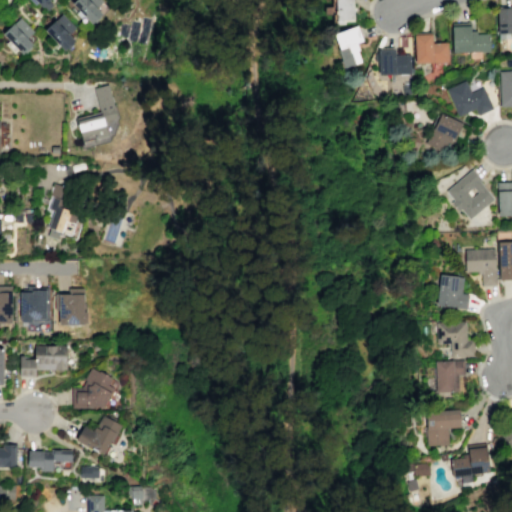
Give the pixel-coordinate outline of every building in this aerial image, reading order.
[(51,0),(34,0),(41,9),(51,0)] [(72,2),(74,0),(105,0),(98,7),(104,13),(93,23),(72,2)] [(351,0),(353,21),(345,22),(345,24),(332,25),(331,14),(323,15),(323,6),(331,6),(330,0),(351,0)] [(496,7),(511,7),(511,32),(497,33),(496,7)] [(43,30),(61,13),(75,28),(68,35),(74,41),(63,51),(43,30)] [(0,33),(18,16),(33,31),(26,38),(31,44),(21,54),(0,33)] [(332,33),(356,25),(362,41),(356,43),(358,49),(356,50),(360,61),(343,68),(336,49),(334,50),(331,43),(335,41),(332,33)] [(469,25),(469,30),(475,30),(475,33),(489,33),(489,51),(451,52),(450,26),(469,25)] [(413,34),(431,33),(431,42),(446,42),(447,61),(414,63),(413,34)] [(377,49),(379,49),(379,47),(392,47),(392,48),(394,48),(394,54),(409,54),(409,73),(377,74),(377,61),(373,61),(373,50),(377,50),(377,49)] [(498,71),(511,70),(511,105),(499,106),(498,71)] [(445,89),(464,80),(470,92),(482,86),(492,108),(477,115),(474,108),(457,116),(445,89)] [(99,114),(92,88),(107,85),(114,113),(101,116),(106,135),(81,141),(76,120),(99,114)] [(440,112),(462,122),(454,139),(451,138),(444,152),(424,143),(431,127),(433,128),(440,112)] [(471,168),(481,180),(479,181),(493,198),(468,219),(459,209),(457,211),(450,202),(452,200),(444,190),(471,168)] [(496,182),(511,181),(511,221),(511,215),(496,216),(496,182)] [(64,209),(69,187),(54,184),(49,209),(53,210),(47,236),(59,238),(60,232),(74,235),(79,212),(64,209)] [(496,241),(511,241),(511,279),(497,279),(496,241)] [(463,248),(493,247),(495,285),(480,285),(479,273),(476,273),(476,271),(464,271),(463,248)] [(439,274),(462,277),(460,292),(467,293),(465,309),(434,305),(439,274)] [(48,287),(48,321),(30,321),(20,321),(20,320),(19,320),(19,291),(21,291),(21,289),(26,289),(26,285),(32,285),(32,287),(48,287)] [(67,288),(82,288),(82,312),(86,312),(86,324),(83,324),(83,325),(57,325),(57,310),(54,310),(54,293),(58,293),(67,293),(67,288)] [(0,291),(0,324),(11,324),(11,291),(0,291)] [(435,322),(464,321),(465,339),(472,339),(473,356),(449,357),(449,342),(435,343),(435,322)] [(34,369),(65,369),(65,345),(33,345),(33,358),(23,358),(23,355),(18,355),(18,376),(34,376),(34,369)] [(433,360),(462,359),(463,374),(457,374),(457,391),(434,392),(433,360)] [(102,406),(116,382),(110,379),(111,377),(98,370),(97,371),(90,367),(82,379),(84,380),(80,387),(70,387),(70,407),(86,407),(87,406),(102,406)] [(458,408),(459,426),(446,427),(447,444),(425,445),(424,426),(425,426),(424,410),(458,408)] [(511,453),(511,408),(503,413),(511,429),(500,434),(509,454),(511,453)] [(73,439),(101,455),(118,424),(101,414),(93,429),(82,423),(73,439)] [(0,466),(15,466),(15,443),(1,443),(1,447),(0,447),(0,466)] [(466,448),(485,445),(489,472),(470,475),(471,481),(460,483),(459,475),(451,476),(448,458),(461,457),(460,454),(466,453),(466,448)] [(51,460),(70,461),(70,450),(49,449),(49,451),(26,450),(26,466),(39,466),(39,470),(51,471),(51,460)] [(411,462),(412,471),(403,471),(402,463),(411,462)] [(411,463),(412,476),(428,475),(427,462),(411,463)] [(97,465),(79,465),(79,477),(97,477),(97,465)] [(414,478),(417,488),(407,491),(404,481),(414,478)] [(141,504),(141,485),(130,485),(131,505),(141,504)] [(102,509),(103,495),(85,494),(85,511),(130,511),(130,509),(102,509)]
